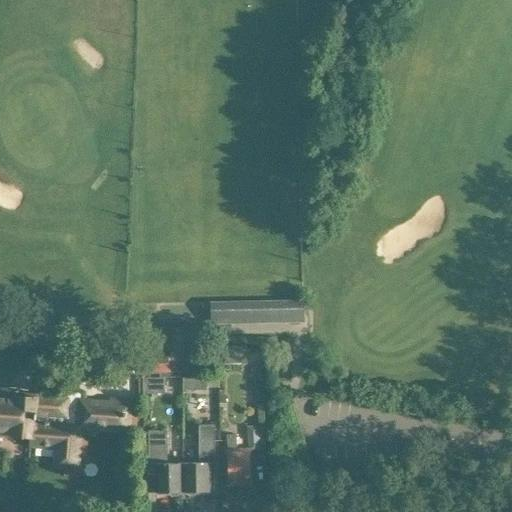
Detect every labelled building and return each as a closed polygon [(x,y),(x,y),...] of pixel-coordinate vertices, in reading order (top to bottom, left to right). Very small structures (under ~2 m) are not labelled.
[(303,299),(277,300),(278,323),(295,322),(304,322),(303,299)] [(219,363),(247,363),(247,349),(219,349),(219,363)] [(169,372),(168,354),(140,354),(141,372),(169,372)] [(197,372),(197,354),(168,354),(169,372),(197,372)] [(143,393),(165,393),(164,378),(143,378),(143,393)] [(186,390),(207,390),(207,378),(186,378),(186,390)] [(54,414),(55,399),(16,397),(16,392),(0,392),(0,429),(12,430),(12,436),(29,437),(29,436),(33,437),(34,423),(43,424),(44,413),(54,414)] [(65,399),(55,399),(54,414),(44,413),(43,424),(34,423),(33,437),(29,436),(29,437),(30,437),(29,445),(57,447),(55,466),(77,468),(80,427),(128,431),(129,421),(130,400),(110,399),(110,402),(81,400),(81,394),(66,393),(65,399)] [(214,463),(213,437),(213,424),(199,425),(199,463),(181,463),(182,492),(187,492),(189,495),(194,495),(196,491),(210,491),(209,463),(214,463)] [(248,450),(260,449),(259,425),(247,425),(248,450)] [(182,492),(181,463),(165,463),(165,429),(150,429),(151,464),(155,464),(156,492),(169,492),(171,495),(177,495),(179,492),(182,492)] [(227,451),(228,482),(228,484),(230,484),(230,482),(250,481),(250,483),(251,483),(249,450),(237,451),(236,434),(227,434),(227,451)]
